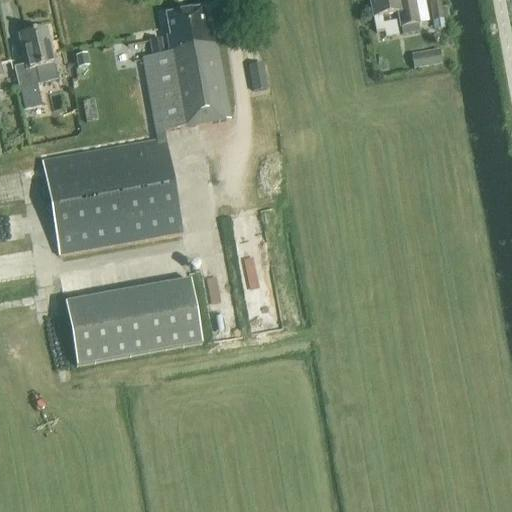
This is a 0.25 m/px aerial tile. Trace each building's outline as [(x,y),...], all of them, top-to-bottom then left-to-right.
[(400,28),(417,25),(412,0),(368,0),(373,19),(398,14),(400,28)] [(439,3),(429,5),(432,22),(442,20),(439,3)] [(163,134),(229,122),(215,46),(212,47),(208,27),(205,27),(202,10),(165,17),(171,48),(168,48),(169,55),(142,60),(157,143),(42,165),(59,259),(182,236),(163,134)] [(23,113),(40,109),(35,86),(38,85),(35,70),(53,66),(46,31),(18,37),(25,66),(13,69),(18,89),(23,113)] [(148,42),(151,57),(163,55),(160,39),(148,42)] [(426,69),(423,54),(411,57),(414,71),(426,69)] [(75,57),(77,69),(88,67),(86,55),(75,57)] [(263,65),(248,68),(253,94),(268,91),(263,65)] [(201,345),(189,283),(65,306),(76,368),(201,345)]
